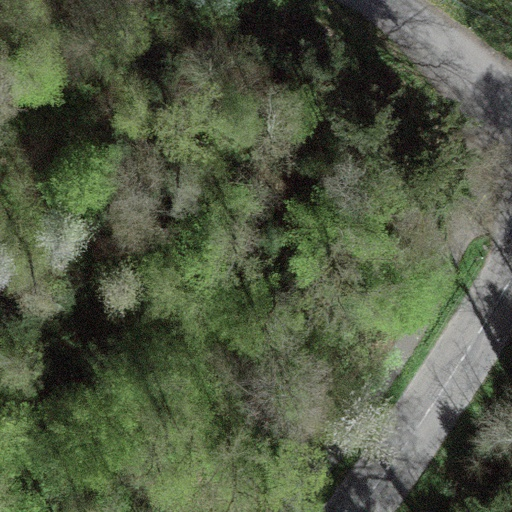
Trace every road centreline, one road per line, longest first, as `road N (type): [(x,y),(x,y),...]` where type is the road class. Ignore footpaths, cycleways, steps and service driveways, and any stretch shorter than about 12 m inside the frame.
road 1 (tertiary): [(354,511),(423,429),(511,273)]
road 2 (unclassified): [(370,0),(443,55),(511,124)]
